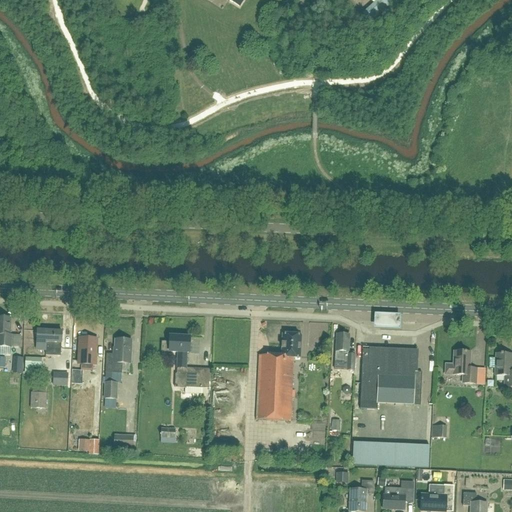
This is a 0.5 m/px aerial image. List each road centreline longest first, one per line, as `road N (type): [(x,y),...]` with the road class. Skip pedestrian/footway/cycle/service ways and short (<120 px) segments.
road 1 (tertiary): [(511,313),(0,288)]
road 2 (unclassified): [(511,238),(0,215)]
